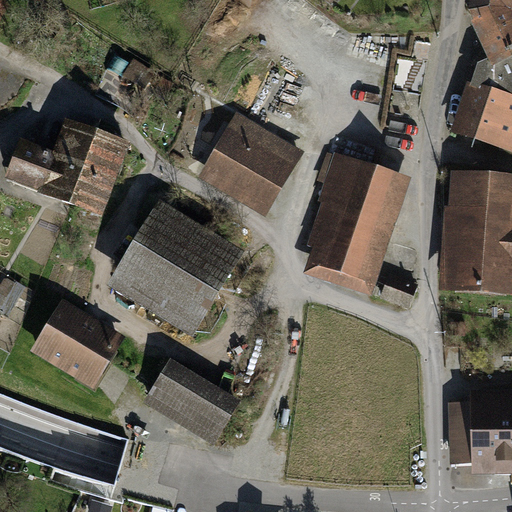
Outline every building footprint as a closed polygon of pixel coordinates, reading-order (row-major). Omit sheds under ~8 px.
[(511,98),(510,98),(511,96),(511,0),(474,0),(473,11),(495,60),(480,67),(458,132),(511,149),(511,98)] [(153,74),(133,62),(125,75),(144,87),(153,74)] [(154,92),(148,88),(143,95),(149,99),(154,92)] [(239,120),(209,171),(267,205),(298,152),(274,138),(273,140),(239,120)] [(71,204),(96,136),(69,126),(56,159),(26,147),(13,182),(71,204)] [(124,147),(96,136),(71,204),(99,214),(124,147)] [(400,177),(338,156),(323,201),(329,203),(315,247),(324,250),(319,266),(365,281),(400,177)] [(511,182),(466,179),(459,288),(511,291),(511,212),(510,212),(511,182)] [(233,264),(156,217),(120,276),(159,300),(148,318),(161,326),(172,308),(197,323),(233,264)] [(389,276),(381,297),(408,307),(416,287),(389,276)] [(64,307),(38,350),(92,383),(119,340),(64,307)] [(235,405),(171,366),(150,400),(215,439),(235,405)] [(270,366),(259,431),(291,437),(303,372),(270,366)] [(511,462),(511,403),(452,405),(453,463),(511,462)] [(111,511),(113,507),(92,501),(89,511),(111,511)]
